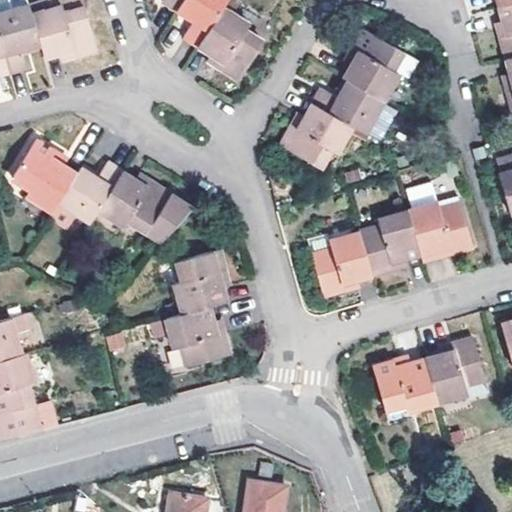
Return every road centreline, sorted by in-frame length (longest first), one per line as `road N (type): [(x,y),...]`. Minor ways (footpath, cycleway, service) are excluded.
road 1 (residential): [(0,468),(208,414),(284,420)]
road 2 (residential): [(302,348),(511,287)]
road 3 (residential): [(81,98),(245,183)]
road 4 (residential): [(237,138),(327,4),(344,0)]
road 5 (residential): [(245,183),(302,348)]
road 6 (residential): [(445,0),(460,54),(466,150)]
road 7 (residential): [(284,420),(314,435),(345,471),(359,511)]
